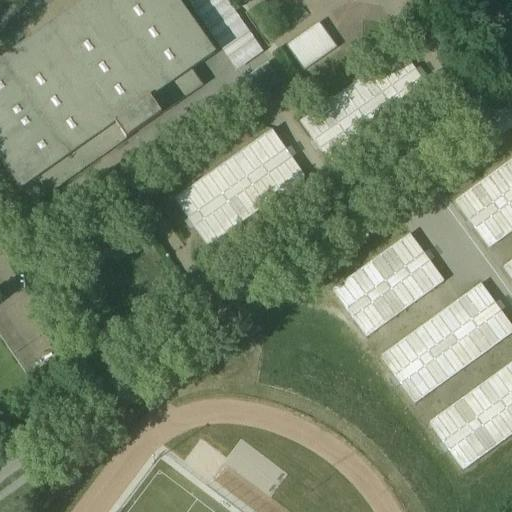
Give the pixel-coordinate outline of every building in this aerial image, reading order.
[(177,0),(0,0),(0,160),(22,191),(33,182),(44,198),(202,87),(191,71),(216,54),(177,0)] [(216,34),(238,71),(265,54),(237,8),(226,14),(232,24),(216,34)] [(288,46),(307,71),(338,47),(320,23),(288,46)] [(259,71),(239,85),(252,103),(272,89),(259,71)] [(276,131),(175,196),(208,247),(309,182),(276,131)] [(511,160),(455,197),(487,247),(511,231),(511,160)] [(413,234),(333,289),(367,338),(447,283),(413,234)] [(511,257),(503,264),(511,278),(511,257)] [(511,324),(486,285),(381,353),(413,403),(511,338),(511,324)] [(511,365),(429,418),(461,469),(511,436),(511,365)]
